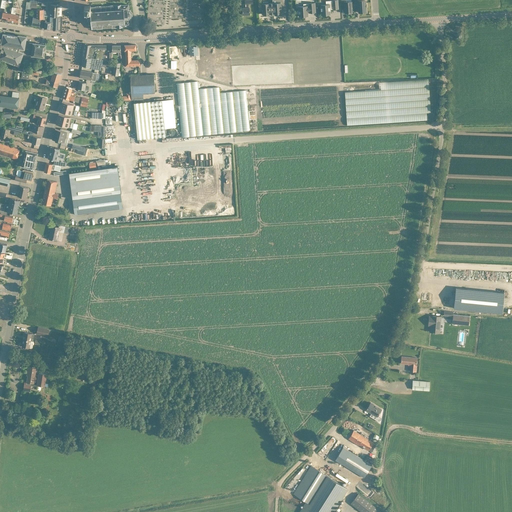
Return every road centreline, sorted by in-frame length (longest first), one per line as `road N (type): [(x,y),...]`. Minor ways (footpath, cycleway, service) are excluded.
road 1 (unclassified): [(304,457),(376,373),(417,286),(444,123),(440,19)]
road 2 (tertiary): [(2,366),(71,36)]
road 3 (unknown): [(444,123),(160,147)]
road 4 (tertiary): [(137,40),(376,22)]
road 5 (unknown): [(216,86),(444,77)]
road 6 (unknown): [(127,206),(125,214),(74,219),(62,186),(39,173)]
